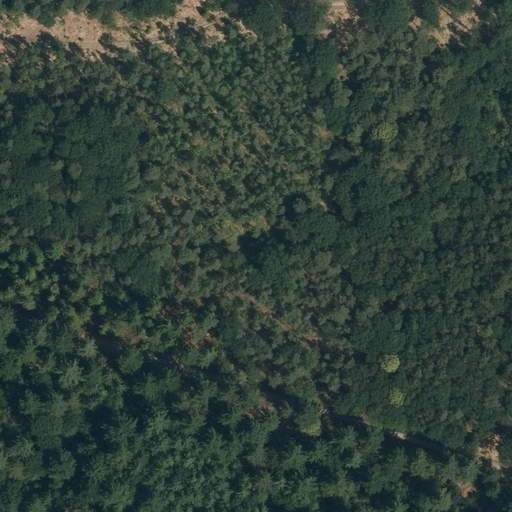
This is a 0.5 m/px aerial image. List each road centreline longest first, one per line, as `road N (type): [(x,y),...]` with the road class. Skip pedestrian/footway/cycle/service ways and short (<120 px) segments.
road 1 (track): [(511,475),(0,317)]
road 2 (track): [(0,53),(127,56),(247,14),(429,0)]
